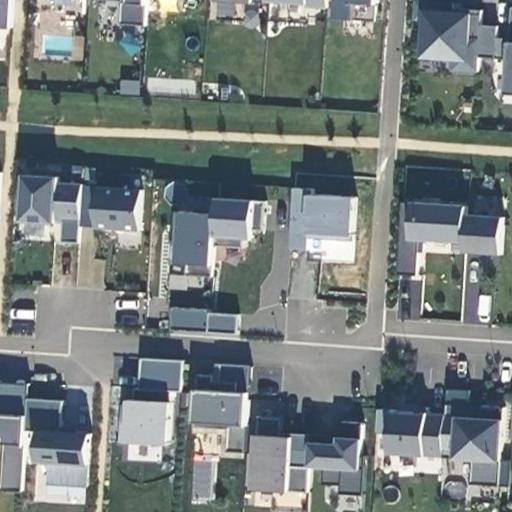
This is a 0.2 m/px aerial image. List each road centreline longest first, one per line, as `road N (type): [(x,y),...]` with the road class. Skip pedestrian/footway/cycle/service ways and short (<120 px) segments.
road 1 (residential): [(0,349),(61,338),(317,356),(377,333)]
road 2 (residential): [(377,333),(395,0)]
road 3 (residential): [(377,333),(511,344)]
